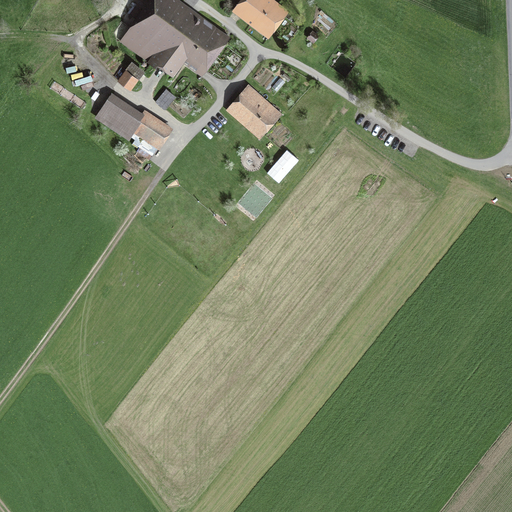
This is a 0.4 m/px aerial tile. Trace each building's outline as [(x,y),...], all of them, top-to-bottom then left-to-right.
[(171,75),(185,56),(200,67),(224,33),(176,0),(152,0),(121,44),(156,68),(158,65),(171,75)] [(283,9),(270,0),(241,0),(236,7),(268,31),(281,14),(280,13),(283,9)] [(312,33),(308,39),(314,42),(317,37),(312,33)] [(137,81),(125,73),(119,82),(130,90),(137,81)] [(249,86),(227,111),(257,137),(278,112),(249,86)] [(165,110),(175,98),(167,91),(157,102),(165,110)] [(113,96),(100,115),(130,134),(134,129),(129,125),(137,112),(113,96)] [(169,131),(139,110),(137,112),(129,125),(134,129),(159,146),(169,131)]
